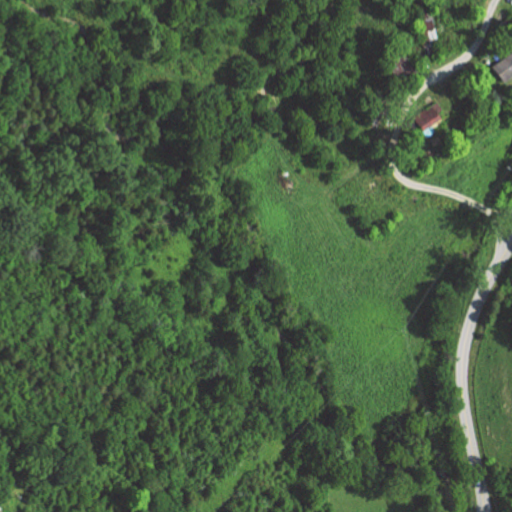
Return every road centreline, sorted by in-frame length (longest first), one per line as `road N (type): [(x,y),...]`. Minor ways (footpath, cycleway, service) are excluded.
road 1 (track): [(390,150),(310,187),(296,179),(275,138),(281,103),(256,90),(152,69),(95,0)]
road 2 (tertiary): [(485,511),(462,355),(474,311),(511,240)]
